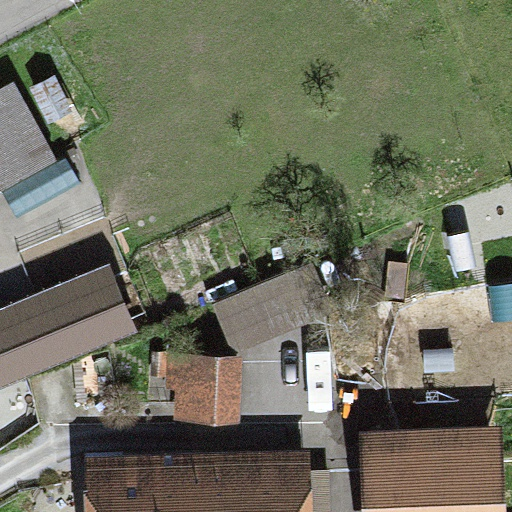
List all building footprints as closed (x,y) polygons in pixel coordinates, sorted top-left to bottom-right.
[(0,87),(0,184),(54,156),(14,80),(0,87)] [(224,312),(243,349),(332,303),(313,266),(224,312)] [(106,279),(0,322),(0,367),(2,371),(123,321),(106,279)] [(230,410),(232,361),(204,360),(205,352),(180,351),(177,394),(200,395),(199,409),(230,410)] [(491,511),(490,452),(374,456),(375,511),(491,511)] [(105,473),(106,511),(307,511),(306,467),(105,473)]
